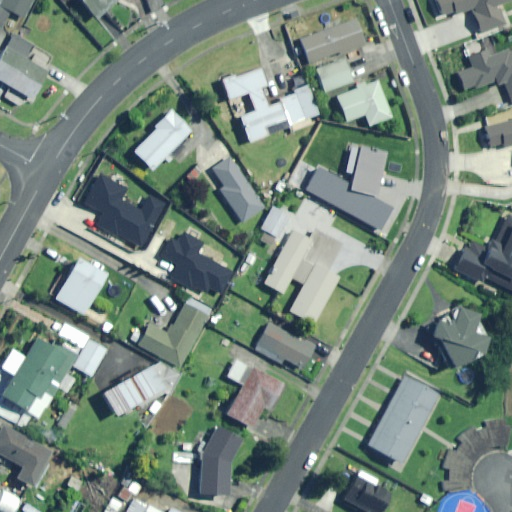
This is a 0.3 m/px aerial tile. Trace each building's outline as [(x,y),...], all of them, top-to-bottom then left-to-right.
[(0,0),(0,6),(23,18),(32,0),(0,0)] [(77,0),(94,19),(115,0),(77,0)] [(434,0),(440,15),(454,11),(455,14),(470,9),(479,33),(504,24),(497,5),(511,0),(434,0)] [(354,18),(298,39),(307,63),(338,52),(338,53),(363,44),(354,18)] [(33,45),(12,33),(4,47),(25,59),(33,45)] [(3,47),(0,51),(0,81),(31,99),(47,72),(25,59),(4,47),(3,47)] [(471,67),(458,72),(463,89),(473,85),(474,88),(495,80),(496,84),(503,82),(510,100),(511,99),(511,51),(508,52),(507,49),(490,55),(488,50),(467,57),(471,67)] [(343,58),(315,69),(323,92),(351,81),(343,58)] [(239,117),(248,141),(287,126),(278,102),(266,107),(259,88),(266,85),(260,68),(234,78),(232,75),(221,80),(228,99),(247,92),(254,111),(239,117)] [(377,81),(336,96),(345,121),(363,114),(367,125),(390,117),(377,81)] [(294,94),(279,100),(289,125),(317,114),(306,85),(293,90),(294,94)] [(22,100),(7,91),(3,97),(19,106),(22,100)] [(131,152),(150,171),(190,131),(169,110),(152,127),(154,129),(131,152)] [(511,118),(482,125),(487,145),(502,141),(503,146),(511,144),(511,118)] [(318,167),(305,190),(380,231),(393,208),(374,199),(386,152),(360,146),(350,185),(318,167)] [(264,208),(228,156),(211,168),(223,186),(218,189),(241,223),(264,208)] [(102,213),(96,224),(140,249),(164,204),(148,195),(140,211),(120,200),(127,189),(99,174),(83,203),(102,213)] [(288,216),(272,207),(260,229),(276,238),(288,216)] [(463,246),(452,268),(499,290),(501,285),(511,289),(511,215),(507,213),(494,241),(489,238),(485,247),(471,240),(467,248),(463,246)] [(308,239),(292,230),(263,283),(281,293),(290,277),(303,284),(287,312),(312,325),(338,278),(327,272),(342,244),(314,229),(308,239)] [(177,242),(169,237),(158,256),(176,265),(169,277),(189,288),(191,286),(205,293),(208,288),(220,295),(232,272),(196,253),(202,243),(182,232),(177,242)] [(258,255),(250,251),(240,271),(247,275),(258,255)] [(104,275),(75,259),(53,299),(81,315),(104,275)] [(148,324),(136,346),(177,368),(205,316),(183,304),(171,326),(170,325),(165,334),(148,324)] [(434,317),(429,333),(437,336),(448,364),(467,356),(470,347),(479,350),(484,335),(469,330),(475,312),(456,306),(452,318),(443,315),(437,318),(434,317)] [(303,342),(267,323),(256,344),(301,369),(314,346),(304,341),(303,342)] [(34,338),(0,392),(0,397),(35,419),(75,356),(52,342),(49,347),(34,338)] [(86,340),(71,366),(90,376),(104,350),(86,340)] [(0,368),(10,375),(21,358),(9,350),(0,365),(0,368)] [(280,385),(235,360),(226,377),(241,385),(224,415),(249,428),(261,405),(267,408),(280,385)] [(161,390),(148,368),(100,395),(112,417),(161,390)] [(402,376),(364,442),(397,461),(435,394),(402,376)] [(72,414),(66,411),(58,425),(64,429),(72,414)] [(443,491),(468,484),(468,476),(471,466),(474,458),(481,451),(490,447),(498,445),(508,445),(510,426),(505,426),(506,419),(501,419),(498,419),(492,420),(486,421),(488,427),(484,428),(477,431),(474,426),(469,429),(467,430),(463,434),(459,438),(462,441),(460,444),(459,446),(455,452),(450,449),(448,452),(446,456),(445,461),(443,467),(449,469),(448,471),(448,474),(448,480),(441,480),(443,491)] [(49,453),(0,426),(0,456),(21,468),(14,480),(29,488),(49,453)] [(241,439),(217,426),(207,439),(199,452),(197,495),(225,497),(227,464),(241,439)] [(374,511),(385,492),(354,474),(340,498),(365,511),(374,511)] [(167,511),(159,511),(134,498),(125,511),(176,511),(170,508),(167,511)]
